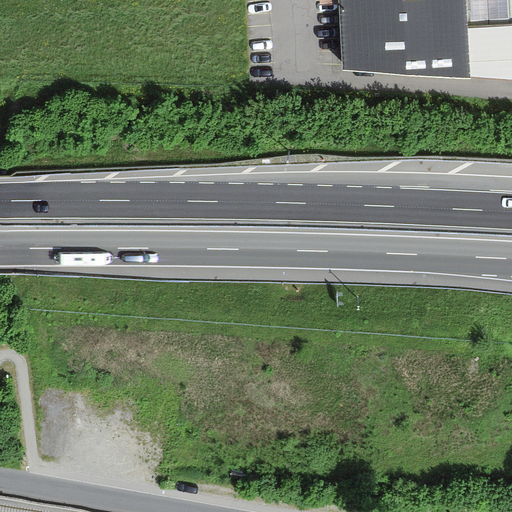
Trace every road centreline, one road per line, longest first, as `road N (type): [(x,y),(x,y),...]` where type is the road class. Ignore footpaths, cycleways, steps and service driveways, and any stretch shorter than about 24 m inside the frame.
road 1 (motorway): [(511,211),(0,200)]
road 2 (motorway): [(0,248),(511,259)]
road 3 (unclassified): [(0,481),(179,511)]
